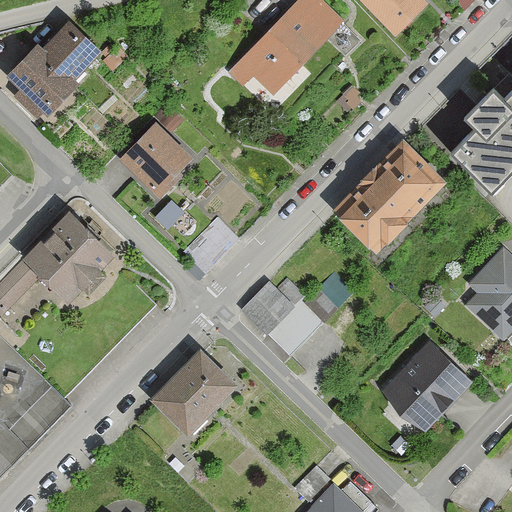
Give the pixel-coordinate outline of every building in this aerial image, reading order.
[(315,0),(306,0),(296,11),(328,42),(344,58),(359,42),(315,0)] [(424,0),(364,0),(404,40),(434,11),(424,0)] [(452,0),(463,13),(479,0),(452,0)] [(296,11),(244,64),(277,95),(328,42),(296,11)] [(71,27),(45,51),(76,83),(101,58),(71,27)] [(45,51),(17,78),(29,91),(21,99),(45,125),(82,90),(76,83),(45,51)] [(114,59),(109,65),(118,73),(123,66),(114,59)] [(493,96),(503,106),(511,96),(511,80),(510,79),(493,96)] [(511,96),(503,106),(493,96),(471,119),(479,127),(462,145),(503,185),(511,175),(511,96)] [(168,110),(157,121),(168,133),(180,121),(168,110)] [(196,167),(159,132),(127,166),(163,200),(196,167)] [(411,146),(340,217),(384,260),(454,190),(411,146)] [(0,228),(32,196),(16,179),(0,195),(0,228)] [(75,214),(0,287),(0,310),(4,315),(42,278),(74,310),(123,262),(104,244),(112,236),(93,217),(85,225),(75,214)] [(185,254),(196,264),(189,271),(202,284),(243,244),(220,220),(185,254)] [(468,304),(504,340),(511,332),(511,259),(503,250),(474,280),(483,289),(468,304)] [(278,281),(244,315),(290,360),(324,326),(278,281)] [(141,290),(49,385),(67,402),(159,307),(141,290)] [(477,386),(429,344),(383,395),(431,438),(477,386)] [(209,356),(160,405),(198,442),(246,393),(209,356)] [(0,435),(0,488),(76,410),(67,402),(49,385),(0,435)] [(332,481),(319,468),(297,491),(311,504),(332,481)] [(364,511),(335,484),(308,511),(364,511)]
